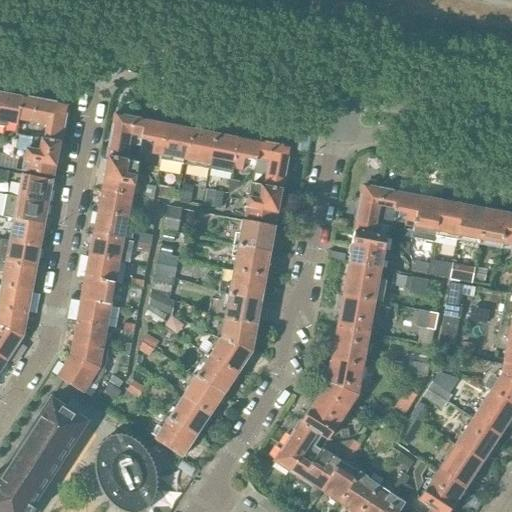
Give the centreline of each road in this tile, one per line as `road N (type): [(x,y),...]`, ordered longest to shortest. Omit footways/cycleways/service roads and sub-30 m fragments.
road 1 (residential): [(105,38),(46,352),(0,423)]
road 2 (residential): [(335,131),(284,369),(212,490)]
road 3 (residential): [(511,152),(408,132),(335,131)]
road 4 (secondary): [(356,93),(511,121)]
road 5 (secondary): [(511,99),(358,78)]
road 6 (secondary): [(358,78),(245,57),(223,61)]
road 7 (secondary): [(223,61),(356,93)]
road 8 (secondary): [(105,38),(223,61)]
